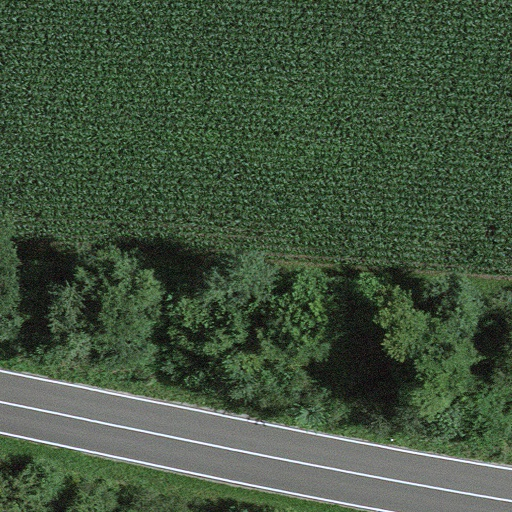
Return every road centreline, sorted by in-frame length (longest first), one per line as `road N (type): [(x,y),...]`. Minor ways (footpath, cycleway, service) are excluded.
road 1 (primary): [(509,511),(0,407)]
road 2 (track): [(76,206),(54,0)]
